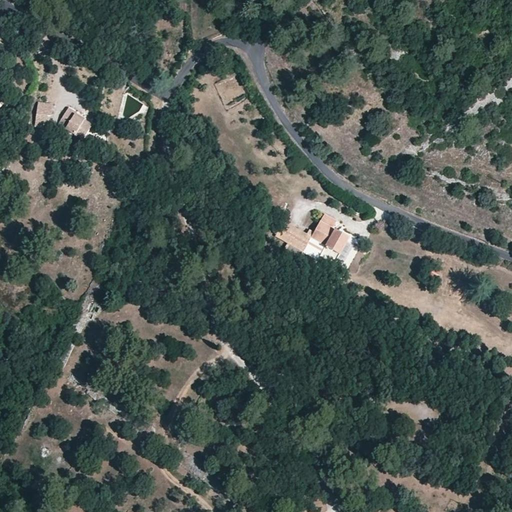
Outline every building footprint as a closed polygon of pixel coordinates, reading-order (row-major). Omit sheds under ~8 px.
[(52,103),(38,102),(37,113),(48,114),(51,115),(52,103)] [(48,114),(37,113),(36,125),(47,126),(48,114)] [(82,141),(92,126),(75,114),(64,130),(82,141)] [(337,221),(324,214),(311,238),(284,222),(274,236),(301,251),(298,255),(302,257),(304,253),(315,260),(317,256),(334,266),(349,239),(333,230),(337,221)] [(430,269),(427,280),(437,282),(440,272),(430,269)] [(436,432),(414,423),(407,439),(429,449),(436,432)]
